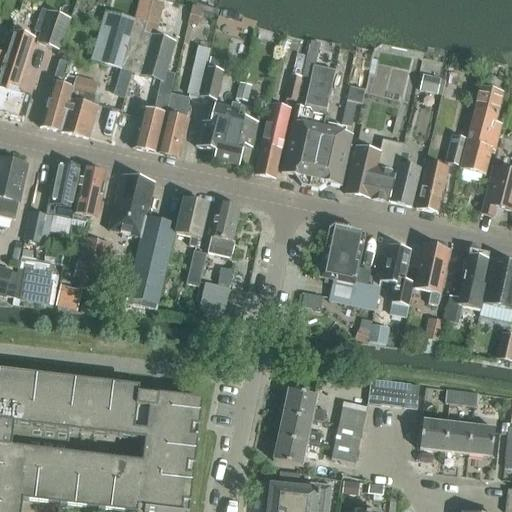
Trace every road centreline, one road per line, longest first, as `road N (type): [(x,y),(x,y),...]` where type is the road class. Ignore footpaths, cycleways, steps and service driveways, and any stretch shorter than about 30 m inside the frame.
road 1 (residential): [(229,511),(288,199)]
road 2 (tertiary): [(288,199),(0,133)]
road 3 (tertiary): [(511,245),(288,199)]
